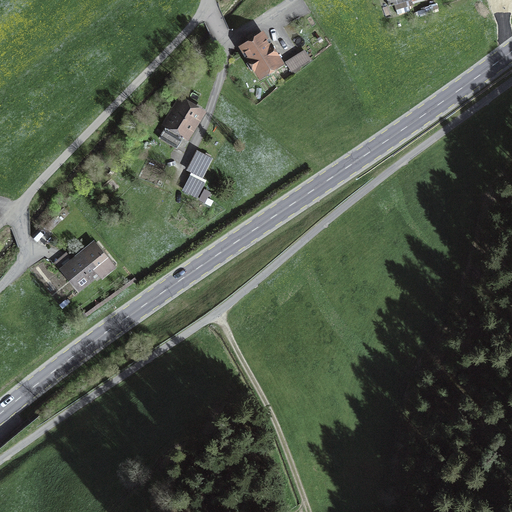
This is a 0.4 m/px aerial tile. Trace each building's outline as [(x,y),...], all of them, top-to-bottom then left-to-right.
[(242,46),(260,76),(281,62),(262,33),(242,46)] [(286,62),(293,73),(299,69),(298,68),(311,60),(304,51),(300,54),(303,59),(295,64),(292,59),(286,62)] [(182,101),(159,138),(177,149),(201,112),(182,101)] [(200,176),(210,158),(197,151),(188,169),(200,176)] [(191,177),(184,190),(197,197),(204,183),(191,177)] [(65,268),(79,286),(102,268),(105,273),(113,267),(94,244),(65,268)]
